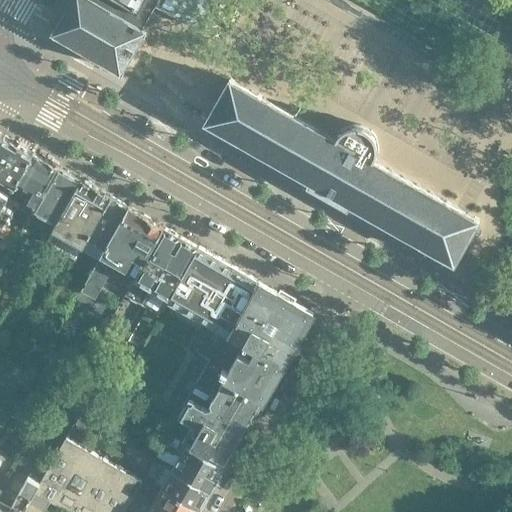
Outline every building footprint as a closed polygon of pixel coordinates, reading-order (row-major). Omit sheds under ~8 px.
[(144,29),(93,0),(74,0),(52,38),(123,80),(151,34),(144,29)] [(93,0),(144,29),(158,4),(160,0),(93,0)] [(160,0),(158,4),(194,25),(208,0),(160,0)] [(338,142),(337,143),(230,80),(203,126),(310,189),(308,192),(347,215),(349,212),(452,272),(479,227),(463,217),(376,166),(376,164),(377,162),(378,160),(379,158),(379,155),(379,153),(378,150),(378,148),(377,146),(376,144),(375,142),(373,140),(371,138),(370,137),(368,135),(366,134),(362,133),(359,132),(356,132),(354,133),(352,133),(349,134),(347,134),(345,136),(343,137),(341,138),(340,140),(338,142)] [(0,158),(12,138),(0,131),(0,158)] [(18,177),(33,151),(34,151),(12,138),(0,158),(0,173),(16,182),(18,177)] [(32,210),(58,165),(50,160),(49,161),(33,151),(18,177),(35,187),(29,197),(28,196),(23,205),(26,207),(32,210)] [(55,223),(81,178),(58,165),(32,210),(55,223)] [(84,242),(111,195),(111,194),(93,184),(93,185),(81,178),(55,223),(54,225),(84,242)] [(0,188),(0,211),(9,217),(14,209),(1,201),(6,192),(0,188)] [(101,252),(128,205),(111,195),(84,242),(101,252)] [(137,273),(165,225),(128,205),(101,252),(80,289),(98,300),(114,271),(109,268),(112,263),(108,261),(110,258),(137,273)] [(23,225),(32,210),(26,207),(18,222),(23,225)] [(9,217),(0,211),(0,223),(4,226),(9,217)] [(142,305),(181,235),(165,225),(137,273),(125,295),(142,305)] [(159,314),(198,246),(181,235),(142,305),(159,314)] [(184,410),(208,367),(228,332),(258,281),(198,246),(168,298),(218,327),(200,358),(195,356),(169,401),(184,410)] [(262,400),(313,312),(258,280),(258,281),(228,332),(208,367),(228,378),(227,380),(262,400)] [(33,370),(40,358),(23,348),(16,360),(33,370)] [(0,372),(4,375),(14,359),(0,350),(0,372)] [(33,370),(16,360),(14,359),(4,375),(29,389),(38,373),(33,370)] [(110,399),(125,374),(107,363),(92,389),(93,389),(109,399),(110,399)] [(226,462),(261,401),(262,401),(262,400),(227,380),(228,378),(208,367),(184,410),(170,434),(225,465),(226,462)] [(53,403),(62,386),(38,373),(29,389),(53,403)] [(86,400),(92,389),(76,379),(69,391),(86,400)] [(86,400),(69,391),(62,386),(53,403),(77,417),(87,400),(86,400)] [(103,409),(109,399),(93,389),(87,399),(103,409)] [(93,426),(103,409),(87,399),(87,400),(77,417),(70,431),(85,440),(87,437),(97,443),(104,432),(93,426)] [(225,465),(170,434),(155,460),(172,469),(209,491),(210,491),(225,465)] [(123,511),(133,494),(140,482),(65,439),(39,484),(22,511),(32,511),(42,494),(72,511),(123,511)] [(209,491),(172,469),(162,487),(199,508),(209,491)] [(0,511),(22,511),(39,484),(27,476),(7,511),(0,507),(0,511)] [(197,511),(199,508),(162,487),(152,504),(164,511),(197,511)]
